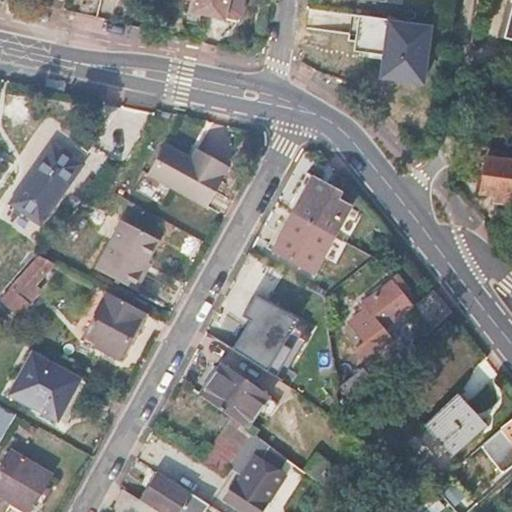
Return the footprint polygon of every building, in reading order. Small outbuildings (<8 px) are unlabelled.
[(249,0),(201,0),(200,7),(246,19),(249,0)] [(433,26),(388,19),(379,80),(423,87),(433,26)] [(165,143),(149,172),(211,203),(225,175),(221,173),(227,162),(198,147),(194,156),(193,157),(165,143)] [(55,144),(13,201),(42,222),(85,164),(55,144)] [(511,151),(487,148),(483,184),(500,188),(500,193),(511,195),(511,151)] [(315,174),(294,211),(332,233),(347,202),(338,195),(341,190),(315,174)] [(332,233),(294,211),(273,248),(312,270),(332,233)] [(122,219),(96,268),(136,288),(146,271),(141,267),(158,238),(122,219)] [(55,265),(40,257),(1,301),(20,316),(30,304),(25,298),(55,265)] [(373,334),(357,349),(368,366),(392,346),(381,330),(402,311),(394,299),(399,293),(390,281),(355,312),(373,334)] [(135,341),(149,312),(107,291),(85,334),(97,340),(95,344),(120,359),(130,339),(135,341)] [(233,341),(230,346),(258,364),(287,308),(278,303),(257,292),(233,341)] [(80,376),(33,352),(11,392),(57,418),(80,376)] [(200,394),(244,425),(265,394),(223,363),(200,394)] [(334,385),(351,403),(372,384),(355,366),(334,385)] [(480,425),(452,395),(443,403),(424,422),(452,452),(480,425)] [(511,418),(482,444),(505,472),(511,465),(511,418)] [(228,473),(247,432),(223,421),(204,462),(228,473)] [(303,468),(346,497),(344,471),(314,451),(303,468)] [(9,452),(0,466),(0,493),(29,511),(50,474),(9,452)] [(255,454),(248,464),(255,468),(261,458),(255,454)] [(255,468),(248,464),(227,499),(246,511),(259,511),(284,473),(261,458),(255,468)] [(158,470),(141,500),(161,511),(201,511),(198,509),(203,499),(158,470)]
